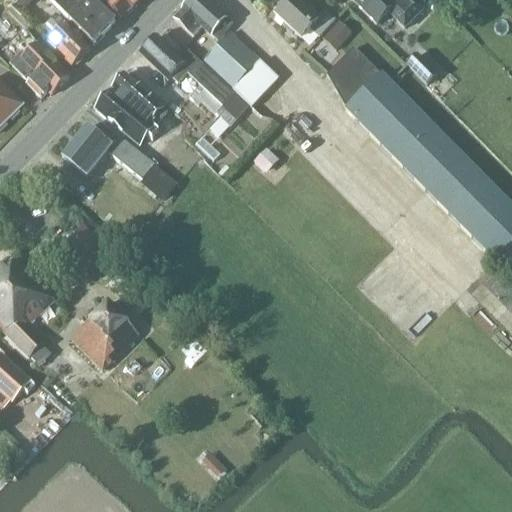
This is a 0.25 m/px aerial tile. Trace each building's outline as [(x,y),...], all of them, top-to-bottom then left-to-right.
[(44,0),(47,3),(90,45),(92,49),(92,50),(116,25),(113,23),(89,0),(44,0)] [(96,0),(120,25),(145,0),(96,0)] [(203,0),(193,0),(173,22),(194,40),(203,30),(218,44),(226,35),(233,27),(203,0)] [(290,0),(273,18),(287,31),(301,44),(311,33),(319,42),(337,23),(324,11),(317,20),(295,0),(290,0)] [(413,0),(350,0),(378,28),(390,15),(405,31),(425,12),(413,0)] [(35,25),(20,11),(16,7),(15,8),(8,15),(28,33),(35,25)] [(56,17),(44,30),(53,39),(47,45),(72,70),(91,50),(56,17)] [(251,112),(279,82),(231,35),(203,65),(251,112)] [(182,62),(157,39),(140,56),(169,83),(172,80),(178,86),(187,76),(222,109),(233,97),(188,55),(182,62)] [(51,99),(70,80),(37,46),(25,57),(21,54),(9,66),(27,85),(25,87),(41,103),(48,97),(51,99)] [(511,208),(391,85),(382,76),(381,77),(354,50),(327,77),(346,112),(345,113),(495,265),(511,282),(511,208)] [(438,78),(418,58),(408,68),(428,88),(438,78)] [(108,92),(93,112),(138,149),(154,130),(148,125),(163,110),(124,74),(108,92)] [(0,132),(25,108),(0,81),(0,132)] [(212,145),(202,154),(217,170),(241,148),(218,123),(204,136),(212,145)] [(88,129),(61,163),(81,178),(82,177),(87,182),(108,156),(142,183),(146,177),(155,167),(121,140),(113,149),(108,144),(88,129)] [(252,163),(264,174),(277,160),(265,149),(252,163)] [(318,161),(312,168),(333,182),(338,175),(318,161)] [(342,207),(357,201),(349,180),(334,186),(342,207)] [(118,207),(146,207),(146,193),(118,192),(118,207)] [(91,269),(107,252),(84,229),(66,247),(91,269)] [(44,346),(29,329),(55,304),(17,263),(8,271),(1,265),(0,265),(0,331),(29,361),(30,360),(39,369),(51,357),(42,348),(44,346)] [(511,303),(511,287),(504,281),(496,289),(511,303)] [(136,335),(107,307),(70,344),(102,375),(139,339),(136,335)] [(32,385),(1,356),(0,356),(0,410),(3,413),(10,405),(12,407),(32,385)]
